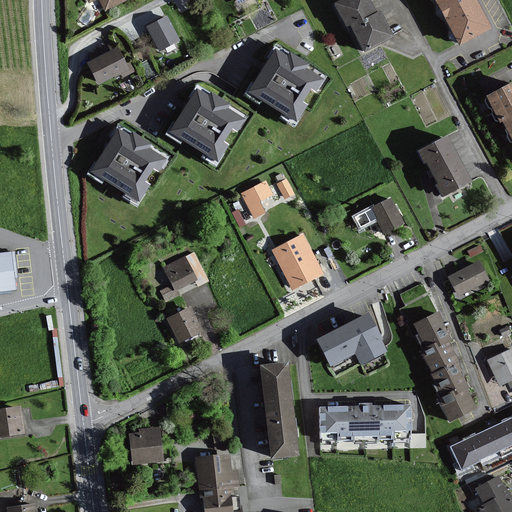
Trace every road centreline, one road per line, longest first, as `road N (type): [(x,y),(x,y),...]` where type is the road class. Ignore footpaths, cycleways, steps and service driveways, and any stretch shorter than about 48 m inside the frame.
road 1 (residential): [(234,353),(511,208)]
road 2 (residential): [(398,0),(511,208)]
road 3 (residential): [(234,353),(254,488),(266,493),(269,510),(304,506)]
road 4 (residential): [(162,0),(78,46),(69,104),(48,113)]
road 5 (residential): [(83,423),(234,353)]
road 6 (primary): [(48,113),(62,248)]
road 7 (primary): [(68,295),(83,423)]
